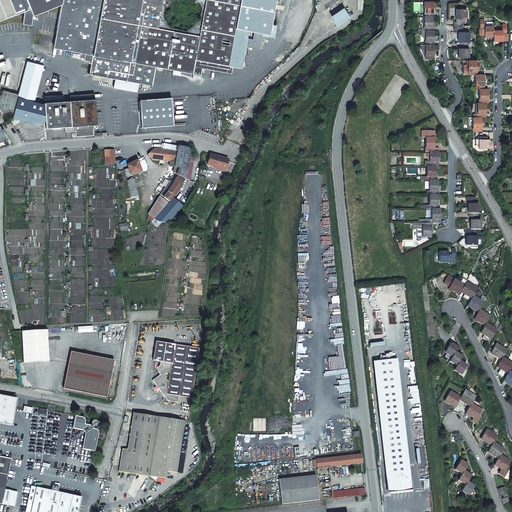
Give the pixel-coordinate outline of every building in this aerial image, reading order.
[(0,0),(0,20),(24,11),(22,24),(31,26),(32,16),(61,4),(61,0),(0,0)] [(98,76),(108,0),(61,0),(61,4),(53,48),(84,54),(83,61),(88,62),(88,63),(91,64),(89,74),(98,76)] [(108,0),(98,76),(114,79),(112,88),(136,92),(138,83),(151,86),(155,67),(173,70),(172,74),(179,76),(180,71),(200,75),(201,68),(231,73),(232,67),(241,68),(243,53),(245,46),(248,47),(259,49),(261,36),(273,38),(276,25),(270,24),(274,0),(108,0)] [(424,7),(424,13),(433,13),(433,9),(435,10),(435,7),(433,7),(433,2),(432,2),(427,2),(424,2),(424,7)] [(343,8),(330,17),(337,27),(349,18),(343,8)] [(467,10),(456,10),(456,19),(461,19),(464,19),(467,19),(467,10)] [(423,26),(432,27),(432,23),(434,23),(434,21),(432,21),(432,16),(424,16),(423,16),(423,26)] [(493,26),(484,26),(484,28),(484,37),(493,37),(493,30),(493,26)] [(424,41),(433,41),(434,39),(436,39),(436,35),(434,35),(434,30),(432,30),(424,30),(424,41)] [(502,31),(493,30),(493,37),(493,41),(502,41),(502,33),(502,31)] [(460,33),(459,33),(459,42),(460,42),(469,42),(469,33),(460,33)] [(424,55),(432,55),(433,55),(433,52),(435,52),(435,50),(433,50),(433,45),(424,44),(424,54),(424,55)] [(460,48),(458,48),(458,58),(469,58),(469,49),(466,49),(460,48)] [(476,60),(467,60),(467,65),(467,70),(467,71),(475,71),(477,71),(477,68),(476,65),(476,60)] [(475,74),(475,85),(483,85),(484,85),(484,74),(475,74)] [(483,88),(479,88),(479,99),(487,99),(488,99),(488,89),(483,88)] [(0,110),(4,116),(12,118),(18,94),(2,90),(0,95),(0,110)] [(96,125),(95,99),(44,103),(44,108),(38,108),(39,122),(45,121),(46,129),(65,127),(65,132),(75,131),(75,137),(92,135),(92,129),(96,129),(96,125)] [(479,103),(477,103),(477,114),(486,114),(486,110),(486,108),(486,103),(479,103)] [(477,117),(472,117),(472,128),(481,128),(481,117),(477,117)] [(434,148),(435,131),(421,130),(421,137),(425,137),(425,148),(434,148)] [(487,137),(478,137),(478,139),(475,139),(475,145),(479,145),(479,148),(489,148),(490,148),(489,142),(489,139),(487,139),(487,137)] [(189,154),(190,149),(178,147),(163,144),(162,148),(166,149),(172,151),(177,152),(174,167),(174,168),(178,168),(176,175),(175,175),(177,176),(184,180),(189,181),(193,158),(194,155),(189,154)] [(154,149),(147,156),(152,159),(158,160),(159,148),(154,149)] [(159,148),(158,160),(164,161),(166,149),(162,148),(160,148),(159,148)] [(166,149),(164,161),(170,162),(172,151),(166,149)] [(438,151),(429,151),(429,161),(425,161),(425,166),(426,166),(429,166),(429,162),(437,162),(438,162),(438,151)] [(225,170),(228,160),(210,155),(207,165),(225,170)] [(126,170),(128,177),(130,176),(141,172),(137,161),(128,165),(128,167),(127,167),(128,168),(128,169),(126,170)] [(429,166),(426,166),(426,177),(435,177),(436,177),(436,166),(429,166)] [(181,187),(184,180),(177,176),(173,183),(181,188),(181,187)] [(130,192),(131,198),(138,196),(133,179),(127,181),(130,192)] [(435,180),(429,180),(429,191),(437,191),(438,191),(438,180),(435,180)] [(171,182),(169,181),(163,189),(173,196),(174,196),(181,188),(173,183),(171,182)] [(173,196),(163,189),(160,195),(168,202),(172,198),(173,196)] [(437,194),(429,194),(429,205),(437,205),(438,205),(438,194),(437,194)] [(167,203),(159,196),(148,214),(149,215),(154,219),(167,203)] [(168,224),(183,207),(172,198),(168,202),(167,203),(154,219),(158,222),(161,223),(168,224)] [(478,204),(468,204),(468,213),(470,213),(478,213),(478,204)] [(437,209),(431,209),(431,219),(439,219),(440,219),(440,209),(437,209)] [(481,220),(470,220),(470,229),(475,229),(481,229),(481,220)] [(432,233),(432,230),(431,230),(431,226),(430,227),(422,226),(422,227),(422,237),(431,238),(431,233),(432,233)] [(477,237),(466,236),(466,246),(477,246),(477,237)] [(448,252),(439,252),(439,262),(448,262),(448,252)] [(465,285),(454,279),(448,275),(444,283),(450,286),(449,287),(453,289),(452,290),(460,294),(462,291),(465,285)] [(465,285),(462,291),(465,293),(465,294),(472,298),(473,296),(477,289),(467,282),(465,285)] [(472,298),(468,305),(472,307),(471,308),(479,312),(480,310),(484,302),(473,296),(472,298)] [(479,312),(475,318),(478,320),(478,321),(485,325),(486,323),(490,316),(480,310),(479,312)] [(485,325),(481,332),(485,334),(484,335),(489,338),(491,339),(497,329),(486,323),(485,325)] [(159,367),(156,369),(161,375),(152,382),(157,388),(160,392),(167,402),(177,403),(179,397),(191,399),(199,349),(155,342),(152,362),(160,363),(159,367)] [(455,346),(451,343),(445,352),(447,353),(452,357),(455,352),(458,348),(455,346)] [(496,344),(491,352),(495,354),(494,355),(501,360),(503,357),(507,350),(496,344)] [(460,355),(455,352),(452,357),(450,361),(449,362),(457,366),(459,361),(462,357),(460,355)] [(106,398),(114,361),(71,353),(63,389),(106,398)] [(501,360),(498,366),(501,368),(500,369),(508,373),(509,371),(511,366),(511,362),(503,357),(501,360)] [(399,422),(397,397),(392,360),(378,362),(382,399),(384,424),(390,473),(405,471),(399,422)] [(467,366),(459,361),(457,366),(454,371),(461,375),(467,366)] [(461,398),(460,399),(463,401),(463,402),(470,406),(471,404),(476,396),(465,390),(461,398)] [(450,392),(445,400),(449,402),(448,403),(455,407),(460,399),(461,398),(450,392)] [(15,400),(0,396),(0,421),(10,423),(14,404),(15,400)] [(470,406),(467,413),(470,415),(469,416),(476,420),(482,410),(471,404),(470,406)] [(177,474),(185,422),(158,417),(133,413),(128,451),(122,450),(119,472),(149,477),(155,482),(157,478),(165,480),(166,472),(177,474)] [(83,432),(85,434),(82,450),(94,453),(98,433),(98,432),(97,431),(96,430),(92,429),(96,426),(97,425),(97,424),(97,423),(96,423),(96,422),(95,422),(94,421),(93,422),(92,422),(92,423),(91,424),(91,425),(92,426),(91,427),(88,426),(85,426),(84,426),(85,424),(85,422),(84,421),(84,420),(83,419),(81,419),(75,417),(72,429),(83,432)] [(487,430),(482,438),(485,440),(484,441),(491,446),(493,443),(497,436),(487,430)] [(77,440),(85,434),(83,432),(75,437),(77,440)] [(491,446),(488,451),(492,453),(491,454),(498,459),(500,455),(504,449),(493,443),(491,446)] [(361,455),(218,470),(218,473),(218,476),(223,476),(223,478),(362,463),(361,455)] [(511,462),(500,455),(498,459),(495,464),(498,466),(498,467),(501,469),(498,474),(504,477),(509,470),(507,469),(511,462)] [(0,504),(1,505),(3,495),(7,475),(10,460),(0,457),(0,504)] [(461,460),(455,469),(462,474),(464,471),(468,465),(461,460)] [(405,471),(390,473),(391,479),(391,484),(389,485),(390,489),(392,489),(392,490),(392,492),(412,490),(410,471),(405,471)] [(462,474),(458,480),(465,485),(467,482),(471,475),(464,471),(462,474)] [(315,476),(278,480),(281,505),(319,501),(315,476)] [(465,485),(461,491),(469,495),(474,486),(467,482),(465,485)] [(78,511),(81,497),(31,486),(25,511),(78,511)] [(504,487),(497,489),(501,500),(502,499),(507,498),(508,497),(504,487)] [(365,488),(330,492),(331,499),(365,495),(365,488)] [(10,496),(3,495),(1,505),(8,506),(10,496)]
